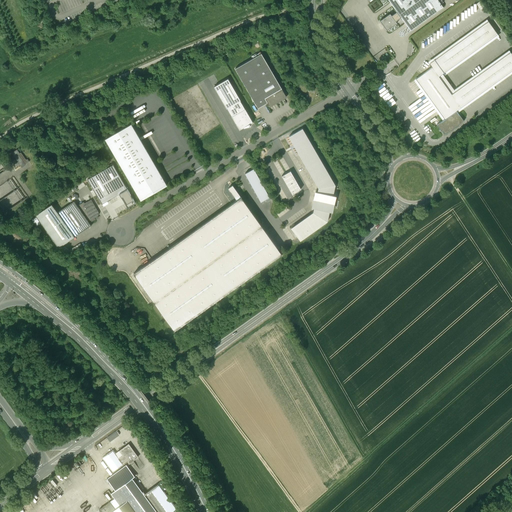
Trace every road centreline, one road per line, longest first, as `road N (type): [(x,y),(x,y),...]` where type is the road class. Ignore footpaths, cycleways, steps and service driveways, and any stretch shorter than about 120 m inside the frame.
road 1 (secondary): [(399,202),(358,247),(84,442)]
road 2 (track): [(0,138),(49,108),(255,19),(320,5)]
road 3 (primary): [(206,511),(170,439),(122,373),(13,273)]
road 4 (track): [(511,328),(306,511)]
road 5 (primary): [(38,303),(150,417),(202,511)]
road 6 (unclassified): [(345,92),(124,223)]
road 7 (track): [(299,511),(192,366)]
